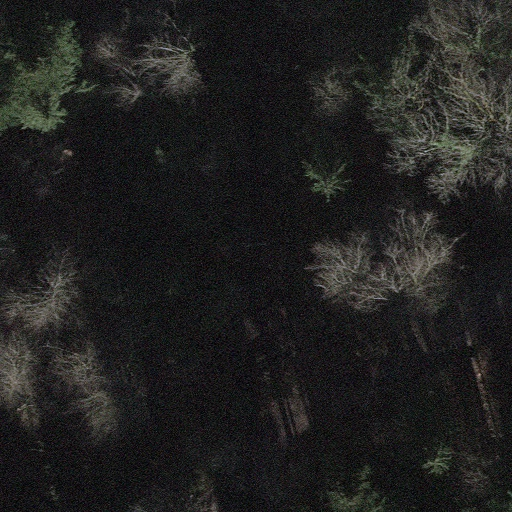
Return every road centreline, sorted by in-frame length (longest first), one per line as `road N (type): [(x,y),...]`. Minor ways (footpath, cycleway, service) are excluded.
road 1 (track): [(348,379),(306,322),(231,342),(161,383),(0,389)]
road 2 (track): [(511,291),(348,379),(215,511)]
